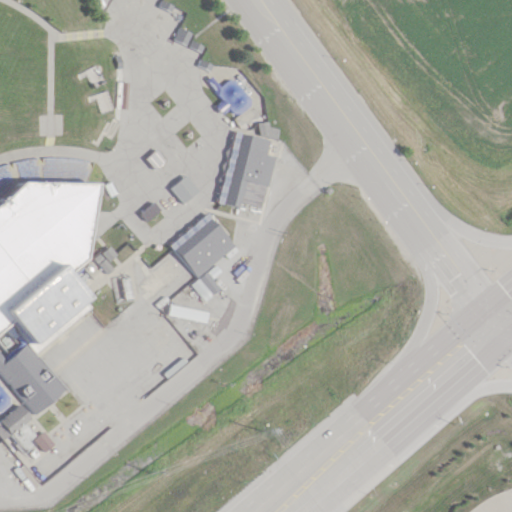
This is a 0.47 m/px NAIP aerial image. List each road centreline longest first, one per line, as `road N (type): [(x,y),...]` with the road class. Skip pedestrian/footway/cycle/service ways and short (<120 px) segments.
road 1 (trunk): [(481,309),(242,511)]
road 2 (residential): [(416,224),(254,0)]
road 3 (trunk): [(416,224),(426,295),(389,387)]
